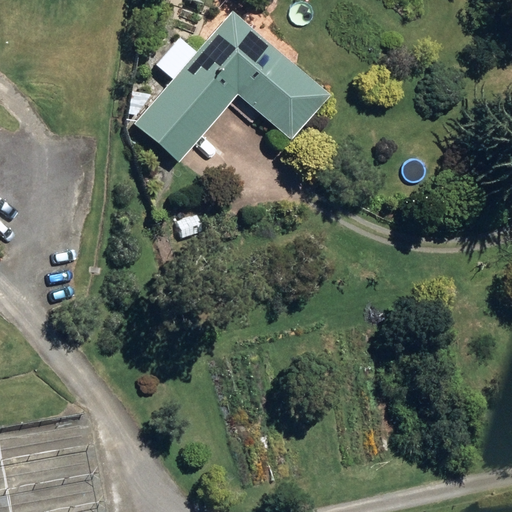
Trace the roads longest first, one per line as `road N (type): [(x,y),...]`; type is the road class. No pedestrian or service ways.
road 1 (track): [(0,293),(105,409),(146,479),(155,511)]
road 2 (track): [(511,479),(318,511)]
